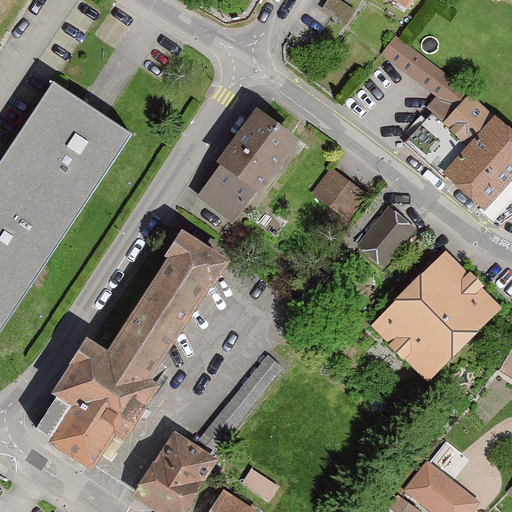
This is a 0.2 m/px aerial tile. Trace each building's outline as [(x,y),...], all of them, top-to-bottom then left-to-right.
[(356,14),(334,0),(327,0),(320,11),(347,28),(356,14)] [(408,0),(380,0),(400,13),(408,0)] [(488,113),(396,41),(383,58),(434,98),(422,114),(441,129),(463,146),(488,113)] [(0,335),(131,141),(47,84),(0,154),(0,335)] [(194,192),(235,223),(294,148),(253,116),(194,192)] [(511,177),(511,136),(491,118),(439,175),(480,212),(511,177)] [(312,194),(349,223),(368,199),(331,170),(312,194)] [(387,210),(357,250),(384,271),(414,230),(387,210)] [(47,401),(30,428),(25,435),(86,474),(112,433),(123,441),(157,389),(148,383),(224,264),(174,233),(98,352),(76,339),(39,396),(47,401)] [(372,326),(427,383),(500,312),(445,255),(372,326)] [(181,511),(217,455),(174,425),(133,490),(167,511),(181,511)] [(428,463),(403,493),(425,511),(474,511),(480,506),(428,463)] [(250,473),(242,487),(268,504),(277,490),(250,473)] [(244,511),(219,495),(207,511),(244,511)]
